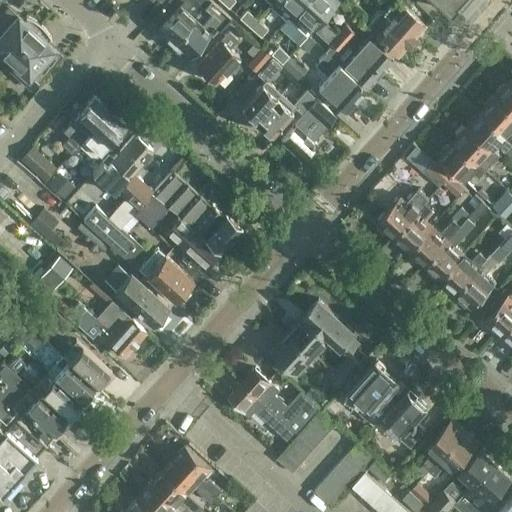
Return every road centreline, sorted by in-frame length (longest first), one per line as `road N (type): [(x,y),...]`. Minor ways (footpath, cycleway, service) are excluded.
road 1 (residential): [(48,511),(309,226)]
road 2 (residential): [(309,226),(510,0)]
road 3 (residential): [(511,412),(309,226)]
road 4 (residential): [(107,51),(309,226)]
road 5 (unclassified): [(3,162),(107,51)]
